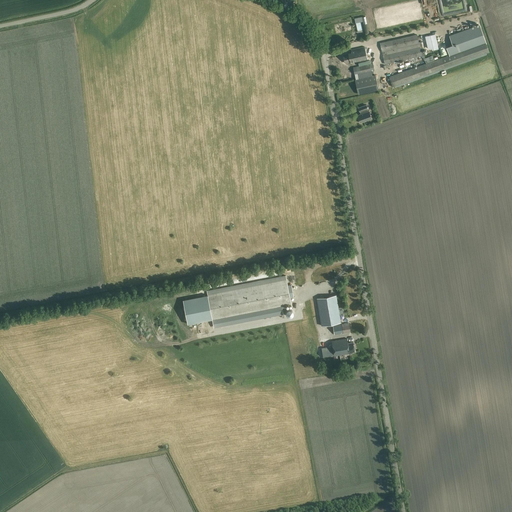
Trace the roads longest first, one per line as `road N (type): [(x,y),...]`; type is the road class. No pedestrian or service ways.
road 1 (tertiary): [(403,511),(323,53),(312,28),(283,0)]
road 2 (track): [(0,328),(289,270)]
